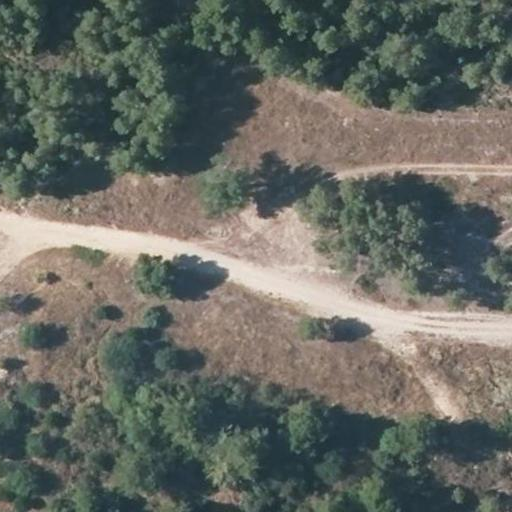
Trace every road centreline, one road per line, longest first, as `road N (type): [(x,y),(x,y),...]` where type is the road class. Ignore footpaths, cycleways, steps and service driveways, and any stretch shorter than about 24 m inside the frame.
road 1 (track): [(511,334),(393,319),(147,249),(0,232)]
road 2 (track): [(230,273),(306,198),(385,170),(511,172)]
